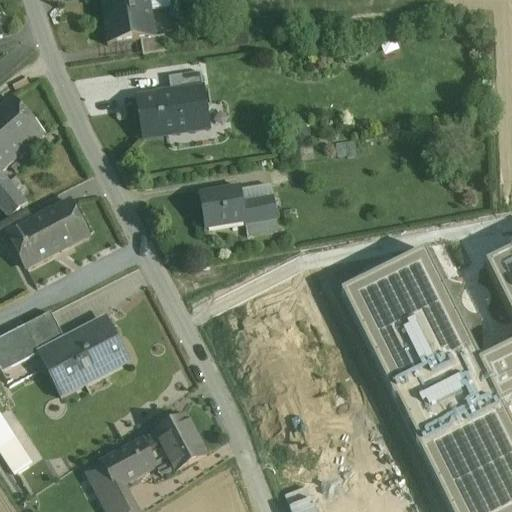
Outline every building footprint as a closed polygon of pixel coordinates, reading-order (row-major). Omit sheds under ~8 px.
[(100,0),(103,20),(151,12),(149,0),(100,0)] [(151,12),(103,20),(108,48),(141,44),(156,41),(156,40),(151,12)] [(156,41),(141,44),(143,59),(167,56),(165,39),(156,40),(156,41)] [(172,98),(140,103),(140,100),(138,100),(145,140),(178,136),(178,138),(209,133),(201,75),(170,80),(172,98)] [(10,100),(0,108),(0,176),(2,175),(43,139),(10,100)] [(300,151),(279,155),(281,166),(301,163),(300,151)] [(28,206),(2,175),(0,176),(0,209),(10,221),(28,206)] [(273,201),(243,205),(241,190),(239,190),(239,192),(245,225),(246,230),(277,225),(273,201)] [(239,192),(202,198),(201,196),(200,196),(206,234),(207,233),(207,231),(245,225),(239,192)] [(34,224),(9,237),(9,238),(27,272),(88,239),(70,204),(34,224)] [(28,213),(0,227),(0,242),(9,238),(9,237),(34,224),(28,213)] [(511,316),(511,352),(483,367),(426,254),(342,296),(449,511),(511,511),(511,425),(503,408),(511,403),(511,257),(488,270),(511,316)] [(51,316),(26,329),(40,355),(64,343),(63,341),(64,341),(51,316)] [(64,341),(63,341),(64,343),(40,355),(40,357),(63,399),(60,400),(61,402),(127,367),(128,368),(129,368),(108,327),(110,326),(109,325),(77,341),(75,335),(64,341)] [(26,329),(0,342),(0,371),(1,375),(2,376),(40,357),(40,355),(26,329)] [(207,458),(187,420),(156,437),(169,462),(176,474),(207,458)] [(30,468),(0,423),(0,452),(16,477),(30,468)] [(156,437),(103,464),(105,467),(118,492),(124,488),(157,471),(156,469),(169,462),(156,437)] [(118,492),(105,467),(89,476),(101,500),(118,492)] [(118,492),(101,500),(107,511),(136,511),(124,488),(118,492)]
